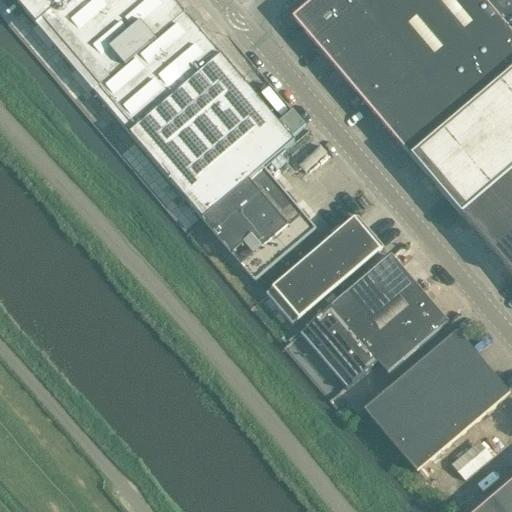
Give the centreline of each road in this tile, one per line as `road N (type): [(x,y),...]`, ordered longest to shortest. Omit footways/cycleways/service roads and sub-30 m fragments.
road 1 (unclassified): [(344,511),(0,114)]
road 2 (unclassified): [(511,340),(227,15)]
road 3 (unclassified): [(142,511),(0,349)]
